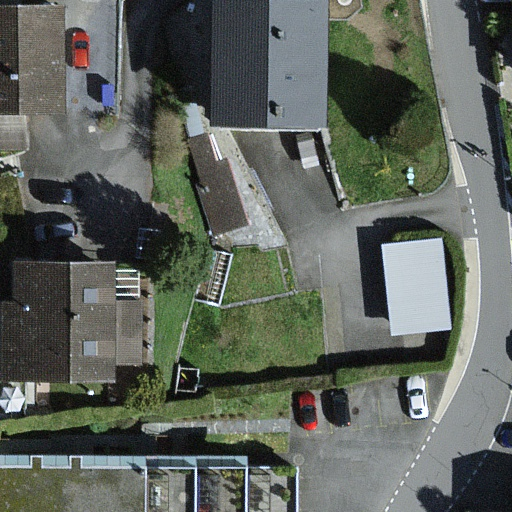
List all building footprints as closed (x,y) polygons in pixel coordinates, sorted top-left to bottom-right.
[(341,0),(223,0),(224,122),(341,122),(341,0)] [(65,5),(0,4),(0,108),(65,108),(65,5)] [(264,215),(261,149),(206,151),(209,217),(264,215)] [(448,227),(386,231),(391,323),(453,320),(448,227)] [(112,261),(7,263),(8,308),(0,308),(0,382),(115,380),(112,261)] [(290,511),(291,464),(0,464),(0,511),(290,511)]
